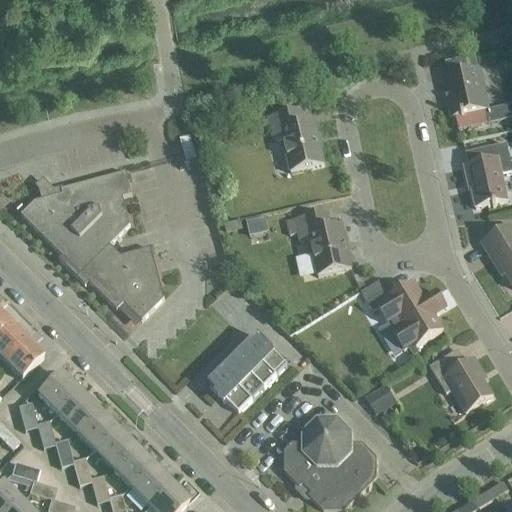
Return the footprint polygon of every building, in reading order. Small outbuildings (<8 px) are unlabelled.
[(489,126),(486,113),(489,112),(480,71),(444,79),(453,120),(455,120),(458,133),(489,126)] [(282,141),(290,176),(324,168),(314,125),(303,128),(299,112),(267,120),(272,143),(282,141)] [(469,185),(475,211),(507,204),(501,178),(511,175),(511,173),(506,147),(465,156),(467,169),(464,170),(467,186),(469,185)] [(62,260),(58,263),(85,289),(88,286),(116,314),(123,307),(141,325),(164,302),(150,251),(120,259),(109,248),(130,228),(122,201),(132,198),(126,175),(61,193),(62,197),(34,205),(20,219),(62,260)] [(326,215),(294,222),(299,246),(309,243),(318,280),(351,272),(341,228),(330,230),(326,215)] [(491,257),(511,289),(511,229),(511,228),(480,247),(488,259),(491,257)] [(240,258),(228,261),(231,275),(243,272),(240,258)] [(383,282),(361,296),(366,305),(373,316),(377,313),(386,328),(391,326),(396,335),(393,338),(404,356),(415,349),(415,350),(443,333),(434,319),(443,313),(433,298),(424,303),(413,284),(394,296),(390,290),(389,292),(383,282)] [(0,334),(9,326),(0,316),(0,334)] [(9,326),(0,334),(0,361),(3,364),(25,343),(9,326)] [(208,389),(216,397),(224,405),(225,404),(238,417),(286,368),(257,340),(208,389)] [(43,360),(25,343),(3,364),(21,382),(43,360)] [(457,353),(429,370),(445,398),(451,394),(465,418),(493,401),(478,378),(482,376),(473,362),(465,367),(457,353)] [(56,417),(78,395),(59,376),(38,398),(56,417)] [(386,390),(365,403),(376,420),(396,407),(386,390)] [(78,395),(56,417),(75,435),(96,414),(78,395)] [(37,431),(36,428),(30,406),(18,409),(24,434),(37,431)] [(96,414),(75,435),(93,453),(114,432),(96,414)] [(319,511),(346,511),(376,483),(376,462),(362,447),(352,447),(352,437),(337,423),(316,423),(301,437),(301,447),(291,447),(284,455),(283,476),(299,491),(302,488),(310,497),(307,500),(319,511)] [(36,428),(37,431),(42,453),(54,450),(53,447),(54,447),(48,425),(36,428)] [(18,447),(4,432),(0,435),(0,442),(11,454),(18,447)] [(132,450),(114,432),(93,453),(111,472),(132,450)] [(66,443),(54,447),(53,447),(54,450),(59,471),(72,467),(71,465),(72,465),(66,443)] [(132,450),(111,472),(129,490),(151,468),(132,450)] [(84,462),(72,465),(71,465),(72,467),(78,489),(90,486),(90,483),(84,462)] [(31,485),(35,485),(38,473),(14,466),(10,479),(31,485)] [(151,468),(129,490),(148,509),(169,487),(151,468)] [(109,504),(108,501),(103,480),(90,483),(90,486),(96,508),(109,504)] [(35,485),(31,485),(28,496),(49,502),(53,503),(56,491),(35,485)] [(0,511),(12,511),(20,505),(1,486),(0,487),(0,511)] [(489,493),(494,501),(507,493),(502,486),(489,493)] [(181,511),(188,506),(169,487),(148,509),(150,511),(181,511)] [(486,496),(473,503),(478,511),(490,503),(486,496)] [(108,501),(109,504),(110,511),(124,511),(121,498),(108,501)] [(53,503),(49,502),(46,511),(73,511),(74,509),(53,503)] [(476,511),(478,511),(473,503),(461,511),(476,511)]
